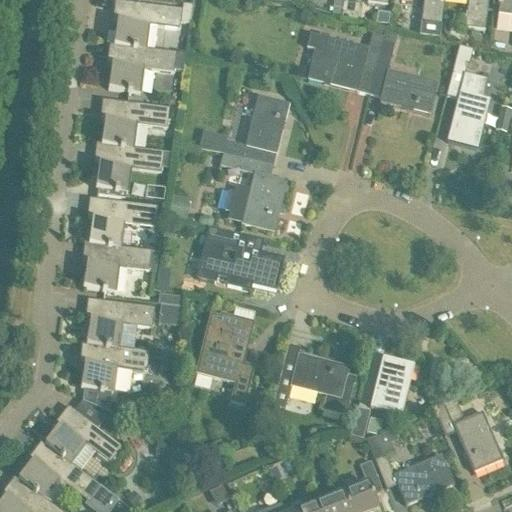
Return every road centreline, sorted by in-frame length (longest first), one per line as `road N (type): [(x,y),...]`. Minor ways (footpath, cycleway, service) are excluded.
road 1 (residential): [(492,287),(425,316),(384,320),(319,299),(308,284),(318,236),(337,200),(359,190),(422,212),(476,266)]
road 2 (residential): [(0,434),(40,381),(54,337),(58,203),(80,0)]
